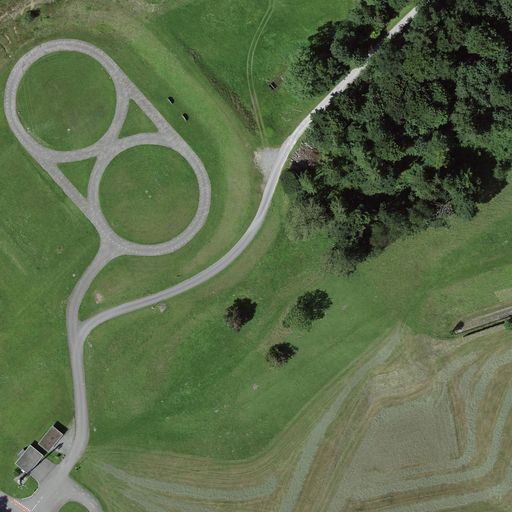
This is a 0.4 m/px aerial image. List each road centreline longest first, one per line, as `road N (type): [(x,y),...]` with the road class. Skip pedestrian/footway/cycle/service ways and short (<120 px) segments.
road 1 (track): [(74,344),(108,313),(223,263),(256,225),(278,164),(302,127),(429,0)]
road 2 (track): [(13,123),(12,85),(34,55),(51,47),(88,49),(117,73),(118,125),(93,151),(56,157),(21,136)]
road 3 (track): [(96,216),(94,179),(118,146),(170,142),(199,166),(207,202),(175,245),(138,250),(107,231)]
road 4 (track): [(59,475),(82,432),(74,344)]
road 5 (track): [(107,231),(108,250),(74,306),(74,344)]
